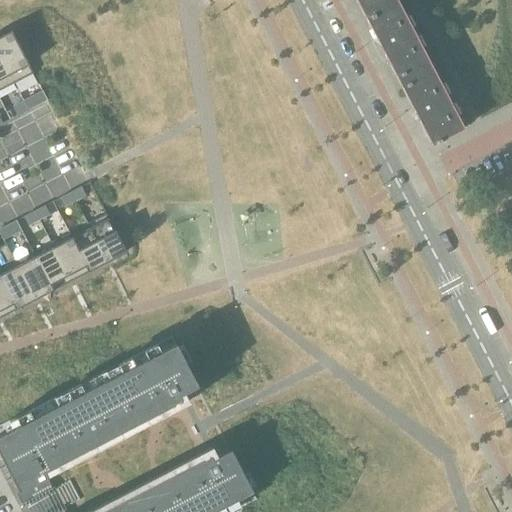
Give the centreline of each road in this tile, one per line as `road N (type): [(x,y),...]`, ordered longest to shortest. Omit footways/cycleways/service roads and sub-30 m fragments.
road 1 (tertiary): [(511,406),(398,187)]
road 2 (tertiary): [(398,187),(301,0)]
road 3 (residential): [(398,187),(511,130)]
